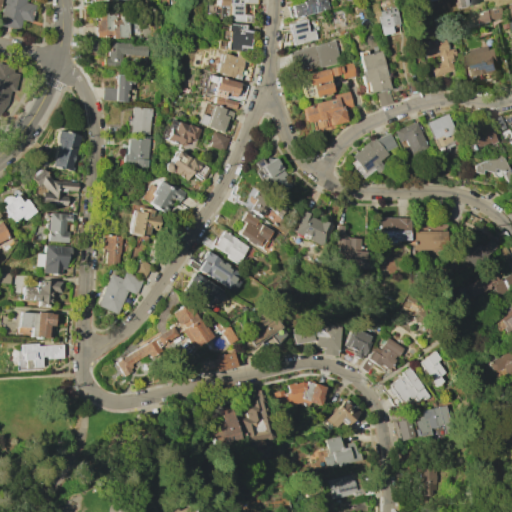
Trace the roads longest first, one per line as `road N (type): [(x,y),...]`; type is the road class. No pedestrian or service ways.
road 1 (residential): [(57,65),(80,85),(96,132),(84,350),(89,387),(128,403),(325,364),(349,376),(377,412),(387,511)]
road 2 (residential): [(275,0),(263,89),(217,199),(137,323),(84,350)]
road 3 (residential): [(263,89),(283,134),(316,176),(359,192),(470,199),(511,234)]
road 4 (residential): [(316,176),(338,145),(369,123),(429,101),(511,94)]
road 5 (tertiary): [(61,0),(51,82),(0,154)]
